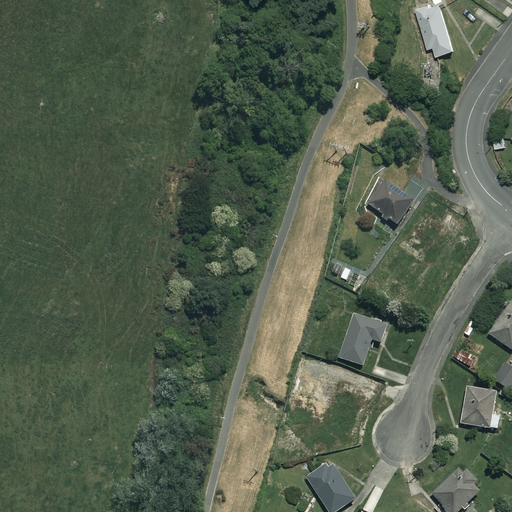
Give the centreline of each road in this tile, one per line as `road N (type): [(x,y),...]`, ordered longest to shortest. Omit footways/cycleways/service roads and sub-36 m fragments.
road 1 (residential): [(401,439),(448,317),(511,221)]
road 2 (residential): [(511,212),(477,180),(465,135),(475,100),(511,49)]
